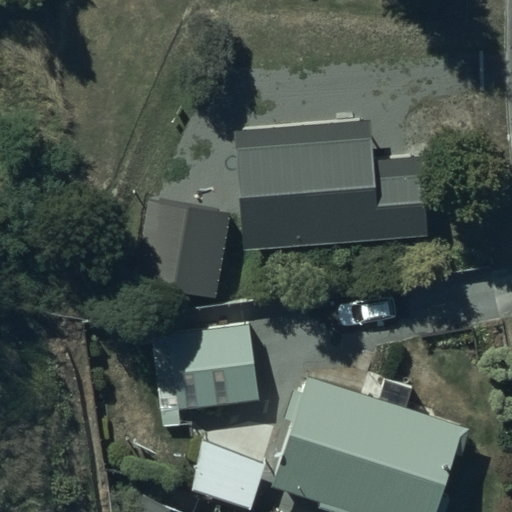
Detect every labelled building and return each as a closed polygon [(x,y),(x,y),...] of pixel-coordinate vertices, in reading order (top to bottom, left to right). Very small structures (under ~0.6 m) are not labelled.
[(369,116),(233,127),(239,243),(423,233),(418,150),(371,152),(369,116)] [(213,292),(228,207),(145,193),(130,278),(213,292)] [(251,320),(151,332),(162,425),(182,422),(180,406),(260,397),(251,320)] [(467,419),(306,368),(300,387),(291,384),(282,411),(292,414),(287,431),(245,417),(233,456),(269,468),(266,477),(318,494),(315,501),(351,511),(352,511),(353,511),(357,511),(441,511),(449,489),(442,486),(455,446),(458,448),(467,419)] [(195,511),(141,489),(131,511),(195,511)]
